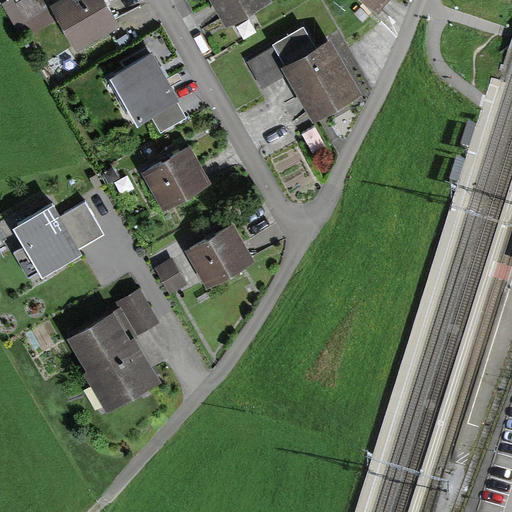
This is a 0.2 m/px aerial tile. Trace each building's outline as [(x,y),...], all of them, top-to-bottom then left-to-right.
[(100,0),(63,0),(48,10),(74,52),(116,25),(100,0)] [(264,0),(204,0),(219,28),(267,4),(264,0)] [(299,34),(248,62),(264,90),(283,79),(306,119),(352,94),(325,46),(310,54),(299,34)] [(146,54),(103,79),(129,124),(172,99),(146,54)] [(477,122),(468,119),(460,143),(469,146),(477,122)] [(187,149),(139,174),(159,212),(207,187),(187,149)] [(465,158),(456,155),(449,179),(458,182),(465,158)] [(55,206),(10,231),(36,277),(81,252),(55,206)] [(234,219),(186,246),(207,284),(255,257),(234,219)] [(173,255),(155,265),(170,292),(188,283),(173,255)] [(126,310),(71,340),(111,412),(161,385),(135,337),(156,326),(136,290),(120,299),(126,310)]
